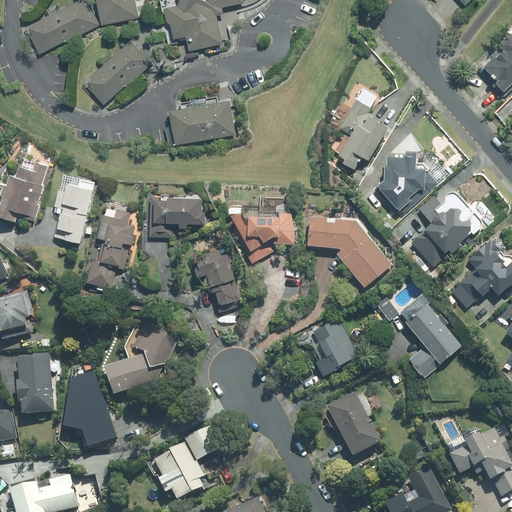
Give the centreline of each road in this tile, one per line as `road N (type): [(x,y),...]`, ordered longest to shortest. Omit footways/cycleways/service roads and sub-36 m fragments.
road 1 (residential): [(408,31),(427,69),(511,169)]
road 2 (residential): [(233,364),(276,424),(320,511)]
